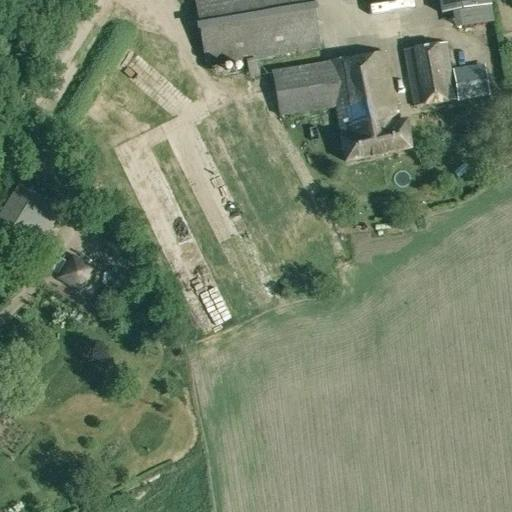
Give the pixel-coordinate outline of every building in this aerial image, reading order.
[(193,0),(205,68),(321,49),(312,0),(193,0)] [(439,0),(442,14),(490,5),(488,0),(439,0)] [(402,50),(412,107),(456,99),(446,42),(402,50)] [(340,138),(345,161),(410,148),(405,121),(398,122),(383,53),(271,72),(279,116),(335,107),(341,138),(340,138)] [(453,69),(458,101),(487,96),(482,64),(453,69)] [(244,154),(259,146),(251,132),(236,140),(244,154)] [(441,140),(424,139),(424,155),(441,156),(441,140)] [(0,212),(0,236),(32,257),(60,212),(18,185),(0,212)] [(291,309),(233,185),(204,198),(262,323),(291,309)] [(57,278),(81,293),(96,269),(73,255),(57,278)]
